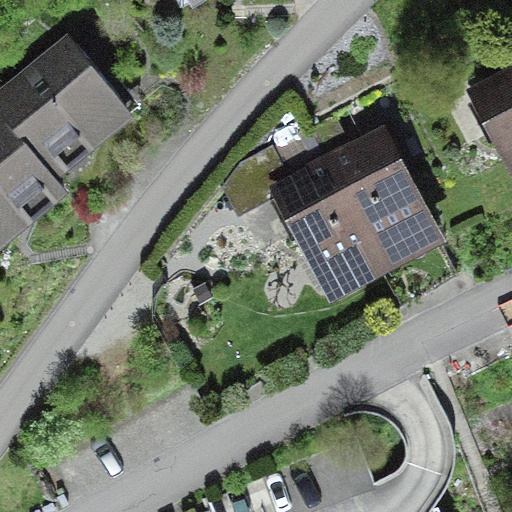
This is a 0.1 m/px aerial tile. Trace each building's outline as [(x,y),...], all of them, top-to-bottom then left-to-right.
[(204,0),(182,0),(188,10),(204,0)] [(0,95),(0,109),(2,112),(52,177),(136,112),(77,36),(0,95)] [(511,190),(511,80),(467,105),(511,190)] [(0,252),(70,199),(52,177),(2,112),(0,114),(0,252)] [(382,133),(330,160),(405,298),(456,270),(382,133)] [(302,353),(405,298),(330,160),(278,188),(329,282),(278,309),(302,353)] [(302,353),(278,309),(231,334),(255,379),(302,353)] [(255,379),(231,334),(181,361),(205,405),(255,379)] [(435,511),(424,484),(350,511),(435,511)]
